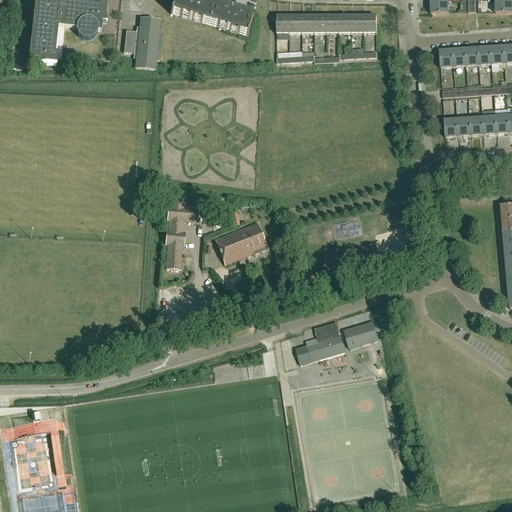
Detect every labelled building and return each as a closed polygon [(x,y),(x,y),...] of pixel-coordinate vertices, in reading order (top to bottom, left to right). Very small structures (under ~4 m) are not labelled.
[(34,0),(28,62),(38,63),(39,67),(39,68),(46,67),(56,68),(57,61),(54,60),(58,29),(76,31),(76,33),(78,38),(83,42),(89,42),(94,40),(97,35),(98,33),(101,33),(102,24),(106,23),(106,24),(105,15),(107,5),(99,5),(99,7),(60,3),(60,0),(34,0)] [(170,15),(208,27),(214,7),(199,2),(199,0),(193,0),(193,1),(190,0),(175,0),(172,13),(171,12),(170,15)] [(430,3),(431,16),(447,16),(447,3),(430,3)] [(495,15),(511,16),(511,3),(495,3),(495,15)] [(231,12),(214,7),(208,27),(247,38),(247,35),(252,18),(236,14),(237,10),(232,9),(231,12)] [(289,36),(289,18),(276,18),(276,36),(289,36)] [(301,36),(301,18),(289,18),(289,36),(301,36)] [(314,36),(314,18),(301,18),(301,36),(314,36)] [(326,36),(326,18),(314,18),(314,36),(326,36)] [(339,36),(339,18),(326,18),(326,36),(339,36)] [(351,36),(351,18),(339,18),(339,36),(351,36)] [(364,36),(363,18),(351,18),(351,36),(364,36)] [(363,18),(364,36),(376,36),(376,18),(363,18)] [(124,33),(125,33),(126,33),(123,53),(122,53),(121,54),(133,55),(133,60),(135,60),(134,70),(155,72),(156,63),(159,63),(162,32),(159,32),(160,22),(140,19),(139,29),(136,29),(136,34),(124,32),(124,33)] [(511,65),(511,49),(503,50),(504,66),(511,65)] [(492,67),(490,50),(478,51),(479,68),(492,67)] [(504,66),(503,50),(490,50),(492,67),(504,66)] [(479,68),(478,51),(465,52),(466,69),(479,68)] [(466,69),(465,52),(452,53),(453,70),(466,69)] [(453,70),(452,53),(439,54),(440,70),(453,70)] [(351,62),(351,56),(339,57),(339,60),(339,65),(339,62),(351,62)] [(509,135),(508,119),(495,120),(496,136),(509,135)] [(483,121),(484,137),(496,136),(495,120),(483,121)] [(471,138),(470,121),(457,122),(458,139),(471,138)] [(484,137),(483,121),(470,121),(471,138),(484,137)] [(458,139),(457,122),(444,123),(445,140),(458,139)] [(197,225),(198,211),(184,210),(185,200),(171,199),(170,209),(168,209),(167,223),(169,223),(168,233),(166,233),(165,247),(167,247),(166,271),(180,272),(181,248),(183,248),(184,234),(182,234),(183,224),(197,225)] [(502,221),(511,219),(511,206),(501,208),(502,221)] [(503,234),(511,232),(511,219),(502,221),(503,234)] [(253,257),(267,251),(257,226),(215,242),(224,266),(253,255),(253,257)] [(504,246),(511,245),(511,232),(503,234),(504,246)] [(316,233),(299,238),(302,248),(319,244),(316,233)] [(312,364),(345,354),(339,334),(338,334),(335,330),(338,329),(336,324),(314,330),(317,340),(306,343),(308,348),(307,348),(312,364)] [(378,343),(372,325),(372,324),(344,333),(349,351),(378,343)]
